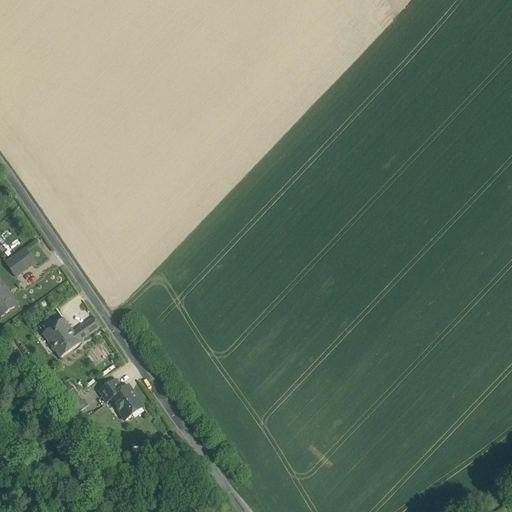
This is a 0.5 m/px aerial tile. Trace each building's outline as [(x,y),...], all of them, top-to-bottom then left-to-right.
[(25,250),(5,264),(14,277),(34,263),(25,250)] [(8,292),(0,297),(0,317),(17,305),(8,292)] [(94,319),(73,333),(79,341),(100,327),(94,319)] [(65,320),(44,335),(51,345),(72,331),(65,320)] [(72,331),(51,345),(60,358),(81,343),(79,341),(73,333),(72,331)] [(116,381),(100,392),(107,403),(111,399),(123,390),(116,381)] [(143,407),(132,391),(125,389),(123,390),(111,399),(121,413),(120,414),(125,421),(132,416),(131,415),(143,407)]
